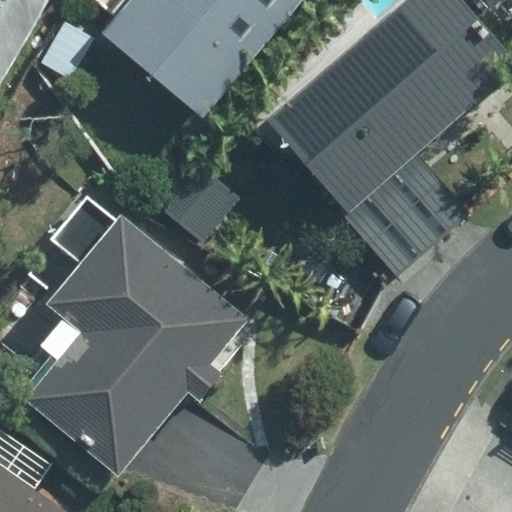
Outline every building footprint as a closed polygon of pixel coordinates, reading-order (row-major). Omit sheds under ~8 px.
[(0,0),(0,95),(49,0),(0,0)] [(128,0),(95,40),(203,131),(313,0),(128,0)] [(511,62),(461,0),(418,0),(254,134),(337,235),(511,93),(511,62)] [(93,37),(53,15),(27,61),(67,83),(93,37)] [(242,197),(192,159),(153,211),(202,249),(242,197)] [(268,330),(136,212),(41,317),(76,349),(28,402),(124,489),(268,330)] [(69,511),(0,461),(0,511),(69,511)]
